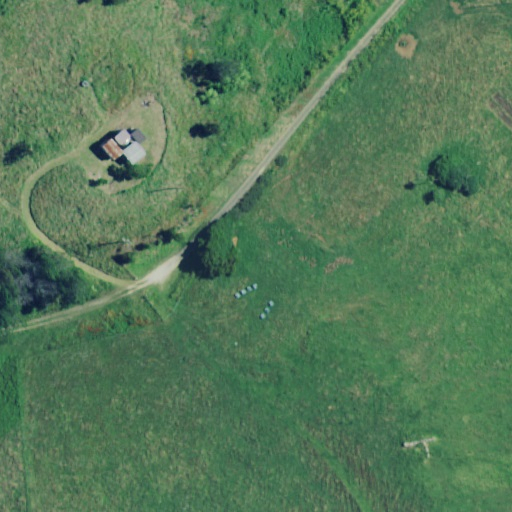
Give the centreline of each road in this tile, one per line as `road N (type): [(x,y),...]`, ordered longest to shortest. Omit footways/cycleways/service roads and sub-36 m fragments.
road 1 (unclassified): [(399,0),(209,231),(172,262)]
road 2 (residential): [(172,262),(108,299),(0,332)]
